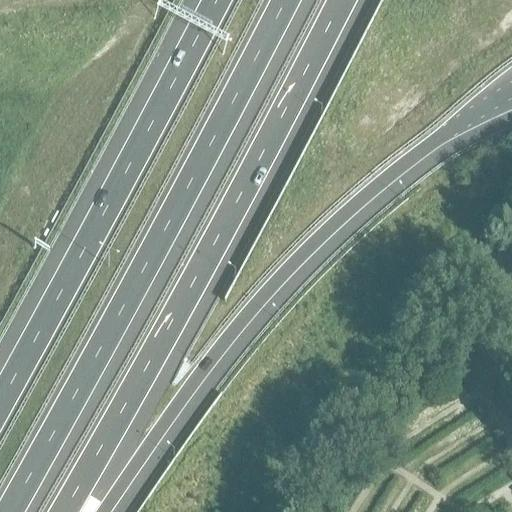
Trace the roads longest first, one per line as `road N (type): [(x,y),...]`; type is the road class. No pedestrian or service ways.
road 1 (motorway): [(103,511),(210,359),(278,279),(396,169),(449,128),(511,95)]
road 2 (motorway): [(63,511),(175,321),(341,0)]
road 3 (motorway): [(10,511),(287,0)]
road 4 (motorway): [(219,0),(0,405)]
